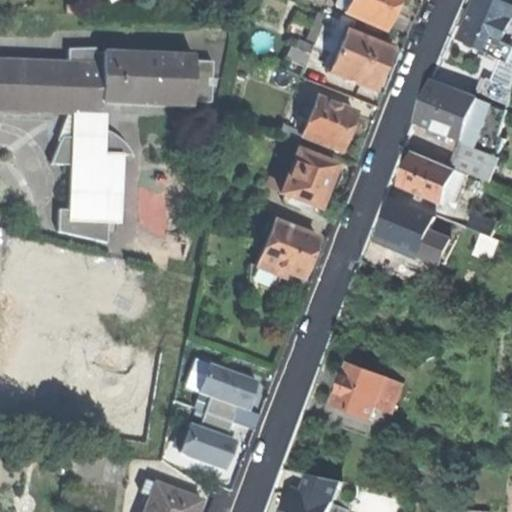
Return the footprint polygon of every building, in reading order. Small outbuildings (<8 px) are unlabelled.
[(344,12),(385,29),(393,11),(397,0),(337,0),(336,4),(346,8),(344,12)] [(459,38),(497,55),(511,24),(511,21),(511,5),(500,0),(476,0),(469,15),(459,38)] [(317,38),(335,46),(336,44),(338,44),(344,29),(347,23),(326,15),(317,38)] [(511,24),(497,55),(510,61),(511,57),(511,24)] [(206,26),(206,41),(230,41),(230,26),(206,26)] [(390,48),(344,29),(338,44),(336,44),(335,46),(332,53),(335,54),(328,71),(374,89),(376,83),(380,82),(383,75),(381,72),(384,62),(390,48)] [(65,44),(65,64),(101,66),(102,52),(88,52),(88,45),(65,44)] [(102,50),(102,52),(101,66),(100,112),(100,115),(103,115),(103,99),(188,102),(188,106),(191,106),(191,99),(193,57),(193,54),(190,54),(190,57),(105,54),(106,50),(102,50)] [(212,58),(193,57),(191,99),(210,100),(211,84),(207,84),(208,77),(211,78),(212,58)] [(0,108),(73,111),(100,112),(101,66),(65,64),(0,62),(0,108)] [(450,135),(463,140),(469,125),(480,99),(433,80),(424,101),(416,121),(432,127),(450,135)] [(478,92),(501,101),(506,89),(482,80),(478,92)] [(301,135),(339,150),(347,130),(354,113),(316,98),(301,135)] [(494,104),(480,99),(469,125),(483,131),(494,104)] [(509,111),(494,104),(483,131),(499,137),(509,111)] [(98,125),(100,115),(100,112),(73,111),(72,134),(60,134),(50,162),(71,163),(69,207),(57,207),(56,230),(106,241),(106,219),(116,218),(119,153),(129,153),(131,156),(133,156),(128,147),(123,141),(109,129),(98,125)] [(298,142),(301,135),(282,127),(279,134),(298,142)] [(448,141),(450,135),(432,127),(429,134),(448,141)] [(273,171),(286,177),(295,153),(282,147),(273,171)] [(467,149),(459,169),(468,173),(490,181),(497,161),(467,149)] [(333,166),(296,151),(295,153),(286,177),(279,193),(317,208),(322,195),(326,186),(333,189),(339,173),(332,170),(333,166)] [(406,170),(400,187),(444,204),(447,196),(457,201),(468,173),(459,169),(414,152),(406,170)] [(379,238),(421,254),(430,231),(436,217),(394,200),(387,219),(379,238)] [(483,233),(492,237),(497,223),(474,215),(469,228),(483,233)] [(274,222),(256,267),(272,274),(274,268),(285,272),(300,278),(308,258),(316,239),(274,222)] [(451,239),(430,231),(421,254),(442,262),(451,239)] [(501,240),(492,237),(483,233),(474,255),(492,262),(501,240)] [(272,292),(278,276),(272,274),(256,267),(250,265),(244,281),(272,292)] [(283,278),(285,272),(274,268),(272,274),(278,276),(283,278)] [(160,351),(70,338),(56,428),(146,442),(160,351)] [(210,362),(199,391),(212,396),(238,405),(248,408),(258,379),(210,362)] [(341,386),(334,406),(372,420),(376,407),(387,378),(349,364),(341,386)] [(402,383),(387,378),(376,407),(391,412),(402,383)] [(212,396),(207,410),(233,419),(238,405),(212,396)] [(233,419),(207,410),(201,425),(228,434),(233,419)] [(201,425),(191,421),(180,451),(226,467),(237,437),(228,434),(201,425)] [(285,511),(329,511),(339,485),(309,475),(303,493),(292,490),(286,508),(285,511)] [(139,494),(148,497),(153,483),(144,480),(139,494)] [(142,511),(196,511),(200,501),(153,483),(148,497),(142,511)]
